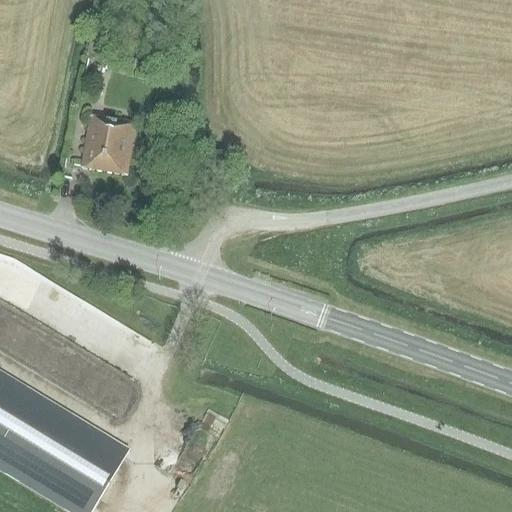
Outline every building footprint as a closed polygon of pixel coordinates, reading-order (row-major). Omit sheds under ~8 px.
[(111,40),(92,36),(87,59),(106,63),(111,40)] [(104,122),(91,119),(81,170),(126,178),(130,159),(126,158),(128,147),(132,148),(136,125),(104,119),(104,122)] [(224,155),(212,155),(213,174),(226,173),(224,155)] [(0,469),(40,493),(69,511),(92,511),(128,452),(0,374),(0,469)] [(189,451),(203,419),(185,411),(171,443),(189,451)]
